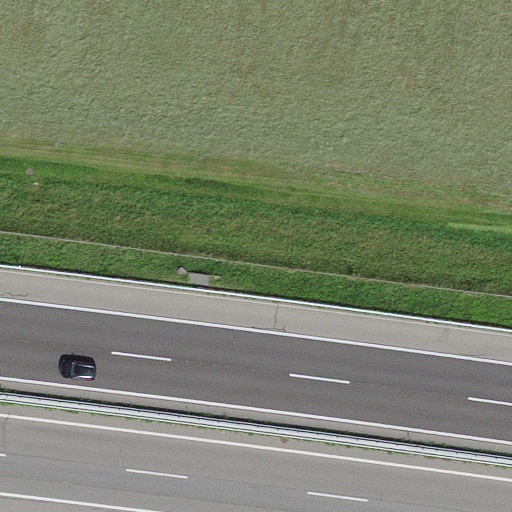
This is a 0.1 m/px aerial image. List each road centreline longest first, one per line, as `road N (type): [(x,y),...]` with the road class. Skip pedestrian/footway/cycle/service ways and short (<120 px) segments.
road 1 (motorway): [(511,403),(0,339)]
road 2 (track): [(511,230),(0,168)]
road 3 (motorway): [(0,457),(431,511)]
